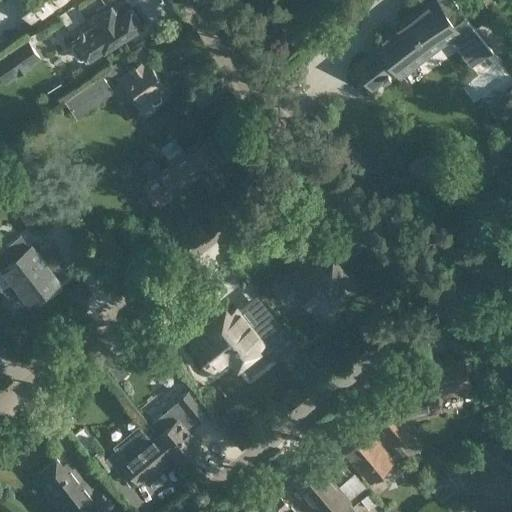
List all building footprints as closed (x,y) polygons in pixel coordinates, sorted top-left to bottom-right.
[(4,0),(22,25),(58,0),(4,0)] [(484,38),(450,0),(406,0),(364,41),(371,48),(356,60),(374,80),(393,64),(399,70),(439,29),(467,56),(484,38)] [(58,14),(68,29),(85,18),(76,2),(58,14)] [(75,40),(70,43),(69,46),(77,58),(81,59),(85,56),(86,58),(133,29),(132,27),(138,23),(130,10),(124,13),(118,4),(112,8),(110,5),(86,20),(88,23),(71,34),(75,40)] [(0,75),(4,82),(40,56),(31,44),(40,38),(35,31),(26,37),(26,38),(0,56),(0,75)] [(128,70),(122,61),(66,100),(73,110),(118,78),(140,111),(142,112),(143,113),(144,114),(146,114),(148,114),(151,113),(152,112),(153,110),(154,108),(154,106),(154,104),(153,103),(156,103),(160,101),(160,98),(170,91),(171,87),(168,82),(161,81),(145,58),(128,70)] [(511,109),(511,84),(487,104),(491,109),(490,110),(493,115),(494,114),(499,120),(511,109)] [(170,161),(173,165),(145,187),(159,206),(204,171),(214,184),(233,169),(208,138),(185,156),(182,151),(170,161)] [(115,244),(106,232),(90,245),(107,266),(123,254),(122,253),(121,254),(113,245),(115,244)] [(49,241),(58,252),(68,244),(59,233),(49,241)] [(30,243),(11,257),(8,253),(0,258),(0,287),(1,289),(12,281),(30,303),(65,275),(55,262),(49,267),(30,243)] [(301,268),(287,279),(309,307),(315,302),(325,315),(359,289),(349,275),(347,277),(342,270),(339,272),(319,248),(298,264),(301,268)] [(261,345),(234,310),(216,324),(212,319),(203,327),(206,331),(190,345),(210,369),(227,356),(234,366),(261,345)] [(163,348),(172,341),(167,334),(157,341),(163,348)] [(420,380),(397,385),(406,418),(440,410),(435,394),(469,386),(463,358),(453,360),(452,355),(416,363),(420,380)] [(107,365),(108,366),(113,373),(123,366),(117,359),(117,358),(107,365)] [(196,444),(183,428),(192,421),(193,423),(208,411),(189,387),(174,399),(176,400),(149,422),(175,455),(178,459),(196,444)] [(409,432),(392,413),(378,425),(396,444),(409,432)] [(175,455),(149,422),(148,421),(145,424),(142,421),(112,445),(115,448),(111,452),(122,466),(123,465),(135,481),(155,465),(158,469),(166,462),(175,455)] [(379,471),(393,460),(359,421),(336,441),(369,480),(379,471)] [(113,464),(100,447),(89,455),(102,472),(113,464)] [(99,480),(87,489),(59,453),(37,470),(54,492),(58,489),(70,504),(65,507),(68,511),(91,511),(93,511),(94,511),(105,511),(116,504),(103,486),(99,480)] [(335,511),(348,502),(313,461),(292,479),(319,511),(335,511)] [(184,479),(189,486),(197,480),(191,473),(184,479)] [(458,489),(452,480),(435,493),(440,500),(458,489)] [(360,498),(369,508),(379,500),(370,490),(360,498)] [(271,501),(281,511),(283,511),(289,507),(279,495),(271,501)] [(388,511),(401,511),(391,499),(383,506),(388,511)]
